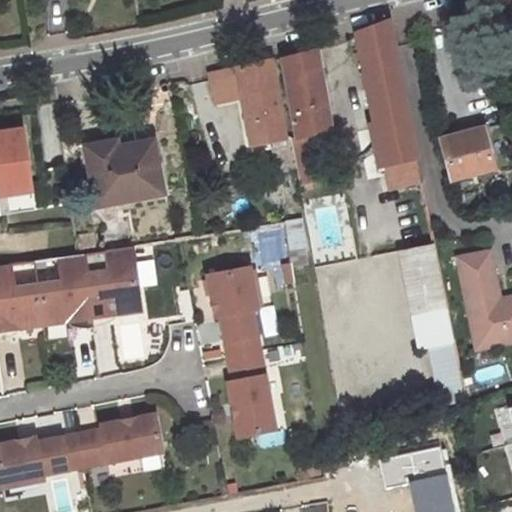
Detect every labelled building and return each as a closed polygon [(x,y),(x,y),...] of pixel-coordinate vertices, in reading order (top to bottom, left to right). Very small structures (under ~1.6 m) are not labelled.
[(383,167),(415,161),(386,21),(355,34),(383,167)] [(294,139),(330,132),(316,52),(280,59),(294,139)] [(213,94),(239,87),(251,143),(287,133),(274,60),(209,75),(213,94)] [(23,128),(0,131),(0,214),(35,209),(23,128)] [(492,169),(483,131),(441,140),(449,178),(492,169)] [(330,132),(294,139),(302,183),(338,177),(330,132)] [(95,209),(161,197),(157,175),(153,176),(148,146),(106,153),(105,146),(85,150),(95,209)] [(388,190),(421,183),(415,161),(383,167),(388,190)] [(274,266),(305,263),(301,221),(270,224),(274,266)] [(396,251),(410,316),(446,309),(433,244),(396,251)] [(0,264),(0,332),(139,313),(132,249),(0,264)] [(478,355),(511,347),(511,308),(506,310),(501,307),(500,304),(489,257),(458,263),(478,355)] [(209,281),(217,322),(222,321),(227,346),(260,340),(255,315),(260,314),(253,273),(209,281)] [(511,301),(500,304),(501,307),(506,310),(511,308),(511,301)] [(446,309),(410,316),(416,349),(427,347),(453,342),(446,309)] [(260,340),(227,346),(230,362),(263,356),(260,340)] [(465,402),(453,342),(427,347),(439,407),(465,402)] [(278,434),(263,356),(230,362),(234,387),(229,387),(240,442),(278,434)] [(156,420),(103,430),(104,434),(78,438),(84,471),(163,456),(156,420)] [(63,441),(69,474),(84,471),(78,438),(63,441)] [(0,480),(2,491),(44,484),(43,478),(69,474),(63,441),(37,446),(36,442),(0,448),(0,480)] [(378,461),(385,488),(408,483),(445,474),(439,447),(378,461)] [(453,511),(445,474),(408,483),(414,511),(453,511)]
